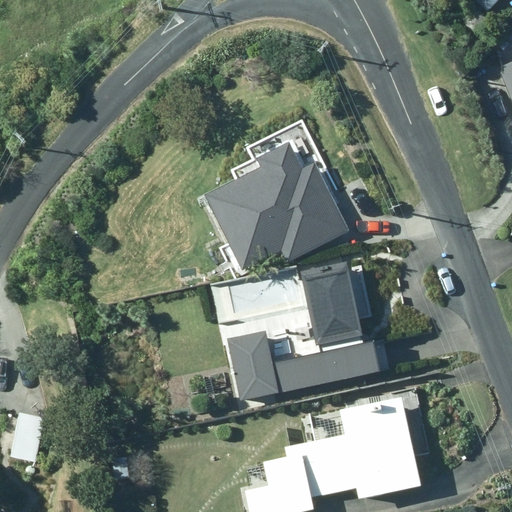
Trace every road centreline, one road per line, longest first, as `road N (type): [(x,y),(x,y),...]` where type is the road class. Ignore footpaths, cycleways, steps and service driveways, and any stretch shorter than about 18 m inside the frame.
road 1 (residential): [(353,0),(511,392)]
road 2 (residential): [(0,232),(39,175),(214,0)]
